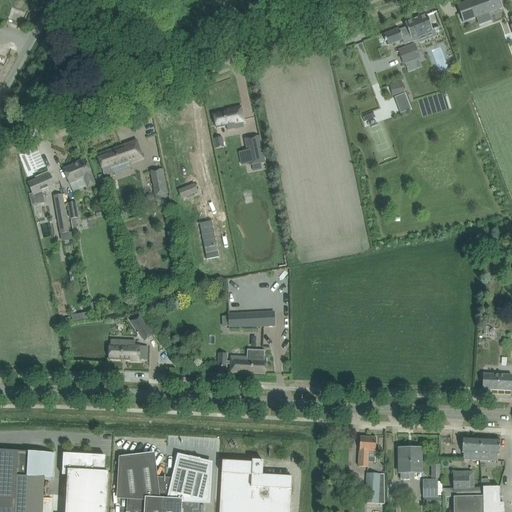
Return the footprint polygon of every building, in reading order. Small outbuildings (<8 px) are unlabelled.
[(468,1),(456,5),(463,22),(476,18),(489,13),(502,8),(499,0),(471,0),(468,1)] [(411,39),(432,31),(426,15),(404,23),(406,28),(399,31),(398,29),(383,35),(385,39),(384,39),(385,41),(386,41),(387,45),(402,40),(401,38),(409,35),(411,39)] [(419,58),(417,53),(414,44),(398,50),(403,65),(419,58)] [(389,85),(392,97),(404,94),(401,82),(389,85)] [(213,114),(216,128),(226,126),(227,130),(240,128),(239,124),(244,123),(241,107),(227,110),(227,112),(224,112),(213,114)] [(258,164),(265,162),(265,161),(264,159),(259,136),(244,139),(247,151),(249,164),(250,166),(258,164)] [(214,139),(216,149),(224,147),(222,137),(214,139)] [(142,158),(136,141),(97,155),(104,176),(114,173),(112,169),(142,158)] [(73,165),(73,166),(64,170),(69,184),(83,179),(86,188),(96,185),(85,159),(73,165)] [(150,172),(155,197),(167,194),(163,170),(150,172)] [(28,184),(32,194),(28,195),(31,207),(45,203),(42,192),(54,186),(48,172),(40,175),(41,178),(28,184)] [(177,190),(181,199),(197,193),(194,184),(177,190)] [(69,238),(68,233),(68,232),(62,194),(52,196),(59,234),(61,234),(62,239),(69,238)] [(75,202),(67,203),(69,219),(78,218),(75,202)] [(229,314),(228,314),(228,316),(229,326),(229,329),(263,327),(264,327),(274,326),(273,312),(229,314)] [(154,334),(140,314),(130,321),(144,341),(154,334)] [(147,360),(147,347),(135,346),(135,341),(116,341),(116,346),(109,345),(108,360),(139,361),(139,360),(147,360)] [(218,354),(218,366),(226,367),(226,365),(230,365),(230,373),(250,374),(252,374),(265,375),(266,365),(266,359),(231,357),(230,362),(227,362),(227,354),(218,354)] [(482,389),(511,391),(511,376),(483,374),(482,389)] [(358,467),(368,468),(368,452),(375,452),(376,438),(360,437),(358,467)] [(462,448),(462,454),(463,454),(463,460),(487,461),(497,462),(497,455),(499,455),(499,450),(500,440),(463,438),(462,448)] [(0,450),(0,511),(13,511),(14,500),(28,501),(29,477),(53,478),(53,469),(53,466),(54,454),(29,452),(29,454),(18,454),(18,452),(0,450)] [(400,450),(400,460),(400,480),(409,480),(409,472),(420,472),(420,450),(400,450)] [(67,471),(65,511),(105,511),(108,473),(104,473),(105,458),(102,458),(64,455),(63,455),(62,471),(63,471),(67,471)] [(162,511),(165,476),(164,475),(164,478),(155,478),(154,468),(153,468),(152,456),(122,460),(122,459),(121,459),(119,497),(128,498),(128,506),(133,506),(133,511),(144,511),(143,511),(162,511)] [(165,476),(162,511),(192,511),(192,510),(197,510),(198,502),(208,502),(210,464),(209,464),(209,465),(179,458),(177,470),(176,470),(174,479),(165,478),(165,476)] [(219,511),(289,511),(292,478),(262,476),(263,462),(252,461),(252,463),(222,462),(219,511)] [(439,464),(431,465),(431,477),(439,477),(439,464)] [(453,489),(442,490),(443,497),(453,497),(453,511),(449,511),(448,511),(503,511),(503,504),(500,504),(499,488),(489,488),(489,479),(481,479),(481,488),(469,488),(469,477),(464,477),(464,472),(453,473),(453,489)] [(366,504),(378,504),(380,474),(367,474),(366,494),(367,494),(366,504)] [(424,481),(424,497),(437,497),(437,481),(424,481)] [(423,498),(423,506),(441,506),(441,497),(423,498)]
